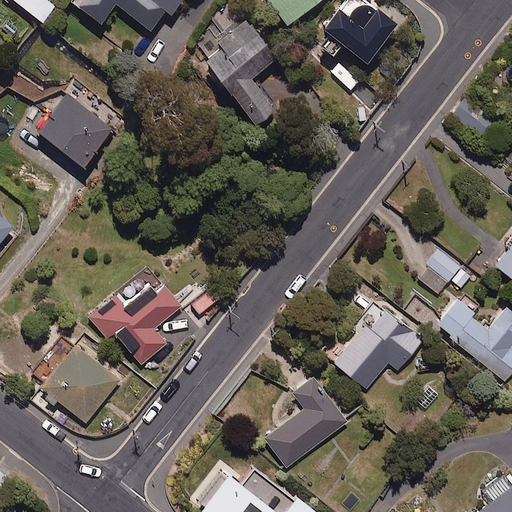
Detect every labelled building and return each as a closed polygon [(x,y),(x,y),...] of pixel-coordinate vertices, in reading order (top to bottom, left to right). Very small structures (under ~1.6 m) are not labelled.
[(52,2),(49,0),(14,0),(40,18),(52,2)] [(184,0),(72,0),(72,1),(104,24),(118,5),(153,30),(167,11),(173,15),(184,0)] [(319,0),(263,0),(285,27),(319,0)] [(394,27),(359,0),(344,0),(319,33),(362,67),(394,27)] [(274,63),(245,23),(216,43),(210,34),(197,44),(208,61),(203,64),(249,129),(272,113),(249,80),(274,63)] [(120,133),(67,92),(38,129),(90,170),(120,133)] [(493,123),(465,100),(452,116),(479,139),(493,123)] [(0,244),(14,228),(0,215),(0,244)] [(511,239),(492,265),(511,281),(511,239)] [(471,273),(437,249),(416,279),(438,294),(448,279),(461,288),(471,273)] [(184,305),(148,264),(88,316),(108,339),(116,332),(144,363),(169,341),(158,328),(184,305)] [(222,296),(213,285),(192,303),(201,314),(222,296)] [(472,314),(455,302),(434,329),(505,382),(511,372),(511,351),(510,350),(511,347),(511,313),(504,308),(486,331),(469,318),(472,314)] [(420,342),(378,308),(332,364),(365,391),(387,363),(397,371),(420,342)] [(121,379),(77,345),(43,388),(87,423),(121,379)] [(349,421),(315,377),(294,393),(306,409),(266,439),(288,468),(349,421)] [(412,397),(423,411),(440,397),(428,383),(412,397)] [(279,486),(256,468),(244,483),(223,467),(194,504),(204,511),(319,511),(282,482),(279,486)] [(511,511),(511,480),(509,477),(482,497),(488,505),(478,511),(511,511)]
